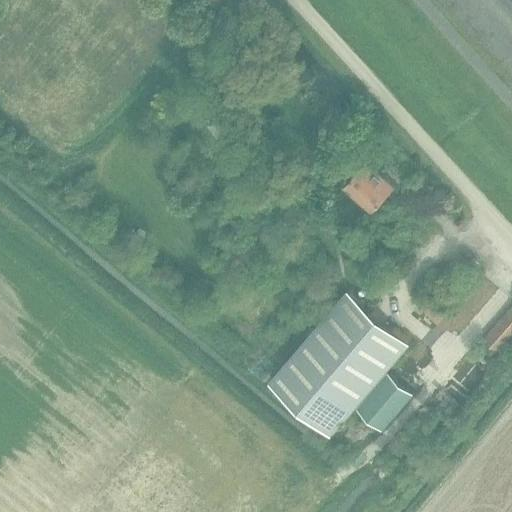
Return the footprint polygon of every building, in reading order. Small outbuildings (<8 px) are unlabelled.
[(293,137),(267,115),(255,129),(280,151),(293,137)] [(396,172),(409,162),(389,137),(376,148),(396,172)] [(396,186),(368,161),(346,185),(374,211),(396,186)] [(450,276),(440,284),(455,302),(465,293),(450,276)] [(410,340),(348,289),(271,380),(333,432),(410,340)] [(505,308),(511,303),(511,289),(499,297),(505,308)] [(447,313),(428,297),(421,305),(439,321),(447,313)] [(511,335),(511,309),(486,339),(499,350),(511,335)] [(412,391),(390,372),(360,407),(383,426),(412,391)]
